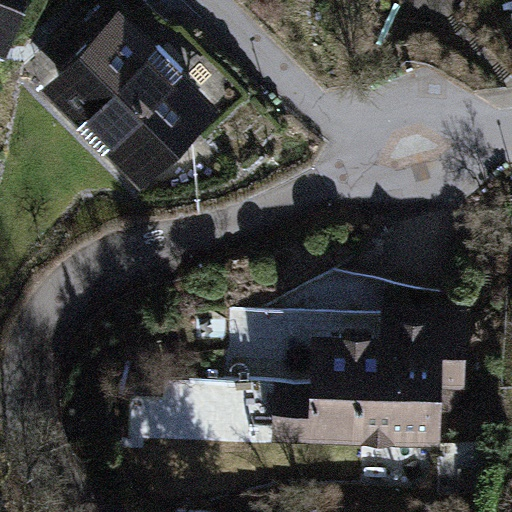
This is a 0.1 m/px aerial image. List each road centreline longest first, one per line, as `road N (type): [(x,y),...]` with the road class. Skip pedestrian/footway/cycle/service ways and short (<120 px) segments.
road 1 (residential): [(411,156),(97,282),(49,321),(33,378),(34,450),(53,490),(86,511)]
road 2 (residential): [(238,0),(411,156)]
